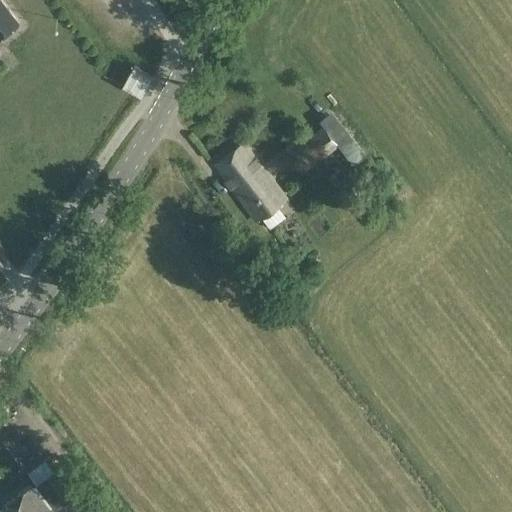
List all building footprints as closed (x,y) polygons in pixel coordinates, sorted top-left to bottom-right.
[(0,0),(0,36),(19,22),(0,0)] [(140,95),(151,77),(134,66),(123,84),(140,95)] [(321,115),(337,136),(350,126),(334,105),(321,115)] [(294,125),(285,132),(290,138),(299,131),(294,125)] [(323,125),(291,150),(312,177),(344,152),(323,125)] [(284,200),(242,144),(214,165),(256,221),(284,200)] [(0,511),(51,511),(31,485),(0,507),(0,511)]
